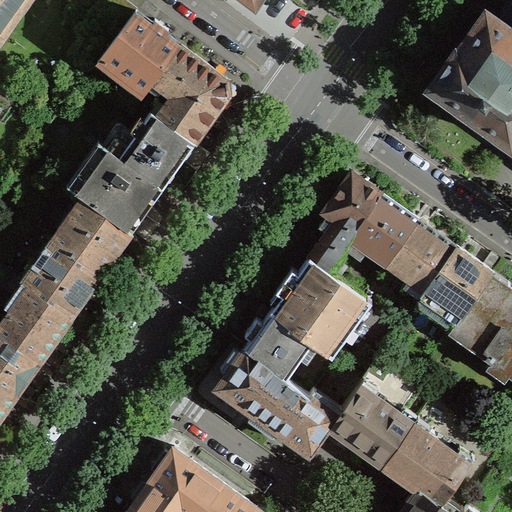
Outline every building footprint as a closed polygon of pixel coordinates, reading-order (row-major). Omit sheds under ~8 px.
[(0,0),(0,39),(23,7),(13,0),(0,0)] [(137,8),(126,0),(70,0),(118,34),(137,8)] [(511,0),(498,18),(486,9),(458,48),(457,47),(429,85),(511,144),(511,143),(511,0)] [(146,85),(151,78),(179,41),(166,32),(169,28),(162,23),(155,18),(154,20),(137,8),(118,34),(103,54),(146,85)] [(171,93),(156,113),(194,140),(205,125),(206,126),(216,112),(219,107),(218,107),(228,94),(230,92),(228,84),(227,77),(225,76),(212,66),(195,52),(194,53),(179,41),(151,78),(171,93)] [(191,145),(194,140),(156,113),(150,109),(134,131),(130,128),(120,121),(117,122),(110,131),(115,135),(107,146),(162,185),(165,182),(168,178),(170,177),(174,171),(174,169),(185,154),(187,153),(190,150),(191,148),(191,145)] [(103,143),(72,185),(87,196),(132,228),(138,220),(157,192),(162,185),(107,146),(103,143)] [(324,208),(337,216),(332,222),(309,255),(328,268),(350,236),(382,191),(352,169),(324,208)] [(387,262),(419,217),(390,196),(382,191),(350,236),(387,262)] [(57,228),(62,231),(56,239),(101,271),(117,248),(126,236),(132,228),(87,196),(76,212),(71,208),(57,228)] [(424,288),(456,243),(428,223),(419,217),(387,262),(424,288)] [(38,265),(26,281),(27,282),(71,313),(81,299),(101,271),(56,239),(51,246),(46,243),(33,262),(38,265)] [(457,318),(492,268),(469,252),(456,243),(424,288),(421,292),(457,318)] [(276,288),(282,292),(271,307),(313,337),(333,352),(371,298),(328,268),(309,255),(309,254),(298,269),(293,265),(284,278),(276,288)] [(511,373),(511,282),(492,268),(457,318),(449,329),(511,373)] [(0,317),(1,319),(0,320),(0,329),(39,358),(47,346),(71,313),(27,282),(5,314),(0,310),(0,317)] [(286,375),(313,337),(271,307),(263,319),(256,315),(250,323),(245,331),(251,335),(245,343),(286,375)] [(0,379),(15,391),(21,383),(36,362),(39,358),(0,329),(0,379)] [(338,412),(286,375),(245,343),(218,383),(258,411),(311,450),(331,422),(338,412)] [(365,375),(338,412),(331,422),(352,437),(384,460),(413,419),(399,409),(418,382),(378,353),(363,373),(365,375)] [(15,391),(0,379),(0,412),(11,397),(15,391)] [(419,484),(441,499),(442,498),(454,480),(456,481),(470,460),(413,419),(384,460),(395,468),(419,485),(419,484)] [(144,485),(125,511),(266,511),(267,511),(173,445),(144,485)] [(460,511),(461,511),(442,498),(441,499),(419,484),(419,485),(399,511),(460,511)] [(481,511),(467,502),(461,511),(460,511),(481,511)]
